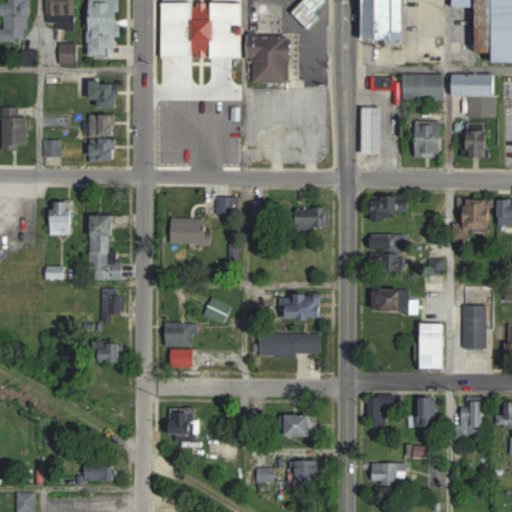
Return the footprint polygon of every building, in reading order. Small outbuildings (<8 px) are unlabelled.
[(31,0),(3,0),(4,16),(7,16),(7,28),(0,28),(0,40),(31,41),(31,0)] [(79,0),(50,0),(50,22),(61,22),(61,29),(79,29),(79,0)] [(123,0),(92,0),(93,55),(119,55),(119,35),(123,35),(123,0)] [(165,0),(164,56),(246,58),(247,1),(202,0),(165,0)] [(368,0),(368,40),(406,40),(406,0),(368,0)] [(482,51),(500,51),(500,63),(511,63),(511,0),(457,0),(458,6),(482,6),(482,51)] [(253,81),(293,81),(293,34),(254,34),(253,81)] [(499,73),(455,72),(455,94),(471,94),(471,115),(499,115),(499,73)] [(406,99),(449,99),(449,73),(406,73),(406,99)] [(375,76),(375,90),(394,90),(394,76),(375,76)] [(103,107),(122,107),(122,80),(94,80),(94,99),(103,99),(103,107)] [(386,153),(386,104),(367,104),(367,153),(386,153)] [(6,149),(30,149),(30,106),(6,106),(6,149)] [(119,113),(93,113),(93,135),(119,135),(119,113)] [(446,119),(419,119),(419,156),(446,156),(446,119)] [(492,156),(492,122),(472,122),(472,156),(492,156)] [(118,137),(93,137),(93,160),(118,160),(118,137)] [(208,190),(167,190),(167,213),(208,213),(208,190)] [(241,196),(219,196),(219,214),(241,214),(241,196)] [(413,196),(377,196),(377,218),(413,218),(413,196)] [(466,197),(466,227),(494,227),(494,197),(466,197)] [(503,223),(511,223),(511,197),(503,198),(503,223)] [(76,199),(55,199),(55,234),(76,234),(76,199)] [(268,200),(255,200),(255,230),(268,230),(268,200)] [(331,206),(298,206),(298,226),(331,226),(331,206)] [(93,268),(99,268),(99,279),(127,279),(127,261),(117,261),(118,214),(94,214),(93,268)] [(411,232),(374,232),(374,248),(411,248),(411,232)] [(374,252),(374,270),(414,270),(414,252),(374,252)] [(68,279),(68,267),(50,267),(50,279),(68,279)] [(491,347),(491,284),(467,284),(467,347),(491,347)] [(414,312),(420,312),(420,300),(413,300),(413,288),(377,287),(377,309),(414,309),(414,312)] [(105,322),(117,322),(117,313),(126,313),(126,288),(105,288),(105,322)] [(325,292),(282,292),(282,317),(325,317),(325,292)] [(226,324),(235,305),(215,295),(206,314),(226,324)] [(169,345),(202,345),(202,321),(169,321),(169,345)] [(425,367),(447,367),(447,321),(425,321),(425,367)] [(263,354),(324,354),(324,332),(263,332),(263,354)] [(104,361),(125,361),(125,343),(104,343),(104,361)] [(197,351),(170,351),(170,366),(197,366),(197,351)] [(396,395),(370,395),(370,424),(396,424),(396,395)] [(419,396),(419,431),(438,431),(438,396),(419,396)] [(465,423),(455,424),(456,437),(486,436),(485,396),(465,396),(465,423)] [(511,400),(506,400),(506,413),(498,413),(498,426),(511,426),(511,400)] [(173,436),(202,436),(202,408),(173,408),(173,436)] [(319,436),(319,414),(290,414),(290,436),(319,436)] [(323,459),(296,459),(296,483),(323,483),(323,459)] [(411,462),(375,462),(375,486),(411,486),(411,462)] [(86,480),(117,480),(117,463),(86,463),(86,480)] [(38,511),(38,491),(20,491),(19,511),(38,511)]
